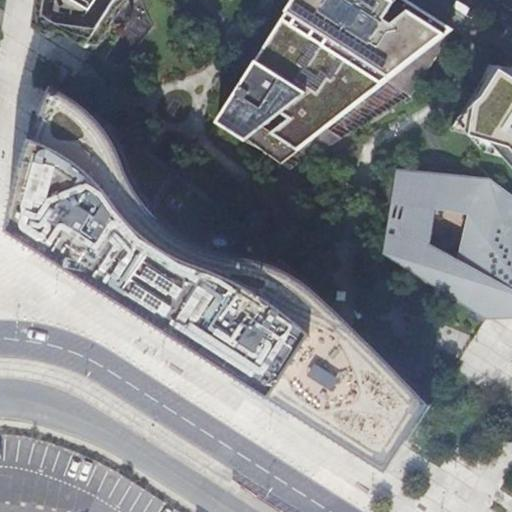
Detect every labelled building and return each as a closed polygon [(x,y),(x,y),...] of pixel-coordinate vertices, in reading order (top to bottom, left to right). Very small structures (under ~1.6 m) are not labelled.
[(46,0),(44,19),(89,49),(114,8),(118,0),(46,0)] [(118,0),(114,8),(89,49),(94,52),(106,59),(132,18),(130,0),(118,0)] [(447,34),(454,29),(414,4),(407,0),(295,0),(218,123),(247,142),(265,129),(299,151),(327,129),(387,82),(447,34)] [(447,34),(387,82),(411,97),(450,36),(447,34)] [(511,66),(498,57),(451,130),(471,136),(486,152),(506,158),(511,164),(511,66)] [(77,100),(54,87),(49,98),(44,109),(42,116),(36,131),(31,145),(27,159),(23,172),(19,188),(15,205),(10,232),(125,305),(316,427),(352,450),(388,473),(432,405),(424,396),(410,381),(394,365),(369,339),(347,318),(325,297),(297,271),(273,250),(248,230),(223,208),(196,186),(170,166),(147,149),(122,131),(100,115),(77,100)] [(299,151),(265,129),(247,142),(281,165),(299,151)] [(327,129),(299,151),(310,158),(343,139),(327,129)] [(398,169),(384,254),(486,318),(511,318),(511,197),(498,188),(398,169)]
